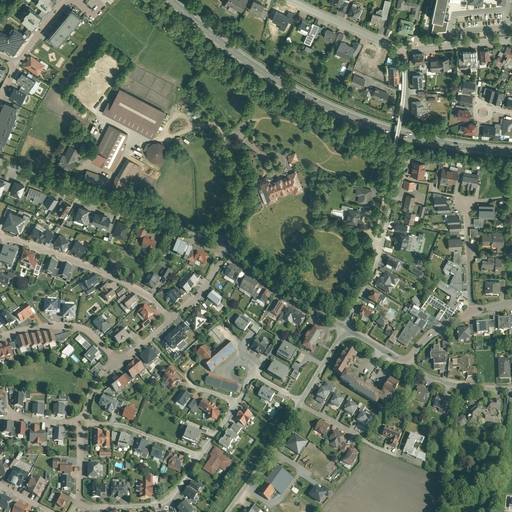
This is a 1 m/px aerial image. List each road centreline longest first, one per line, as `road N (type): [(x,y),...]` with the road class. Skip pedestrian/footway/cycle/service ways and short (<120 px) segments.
road 1 (secondary): [(171,0),(304,96),(383,128),(511,151)]
road 2 (residential): [(0,160),(224,242)]
road 3 (residential): [(171,318),(126,282),(0,236)]
road 4 (residential): [(344,326),(376,260),(403,163)]
road 5 (residential): [(224,242),(344,326)]
road 6 (residential): [(433,189),(465,205),(472,312)]
road 7 (residential): [(78,505),(166,500),(198,458)]
road 8 (residential): [(228,511),(299,401)]
road 9 (residential): [(115,360),(72,326),(0,336)]
road 10 (residential): [(406,48),(403,115),(394,113),(393,89),(368,81)]
road 11 (residential): [(290,0),(406,48)]
road 12 (residential): [(81,423),(125,426),(198,458)]
